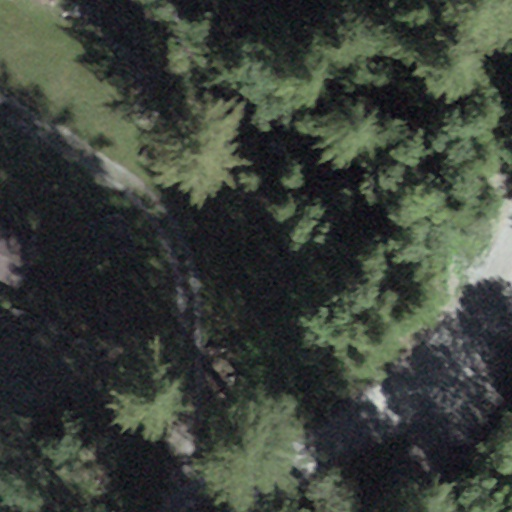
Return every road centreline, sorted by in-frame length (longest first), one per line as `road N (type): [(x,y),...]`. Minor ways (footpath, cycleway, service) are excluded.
road 1 (track): [(305,484),(260,381),(208,316),(186,246),(143,185),(0,105)]
road 2 (track): [(276,511),(505,279)]
road 3 (track): [(511,266),(441,455),(381,511)]
road 4 (track): [(208,316),(175,511)]
